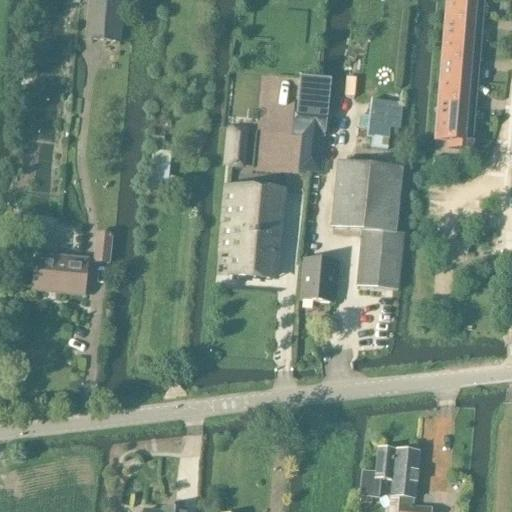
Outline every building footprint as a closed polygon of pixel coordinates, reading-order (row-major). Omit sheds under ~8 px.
[(120,45),(124,0),(88,0),(84,41),(120,45)] [(446,0),(434,142),(448,143),(447,150),(472,152),(484,0),(460,0),(460,1),(446,0)] [(386,151),(388,133),(388,129),(401,131),(403,104),(369,101),(367,116),(359,115),(358,127),(366,128),(365,139),(371,139),(370,149),(386,151)] [(254,104),(252,139),(279,142),(281,106),(254,104)] [(226,128),(222,168),(244,170),(248,130),(226,128)] [(151,152),(148,189),(167,191),(170,154),(162,154),(151,152)] [(396,293),(402,236),(394,235),(400,172),(336,165),(329,229),(361,233),(355,288),(396,293)] [(282,197),(265,196),(225,192),(218,257),(230,259),(228,280),(268,284),(270,262),(275,263),(282,197)] [(108,265),(111,237),(97,235),(94,264),(108,265)] [(467,257),(468,241),(458,240),(457,256),(467,257)] [(35,258),(31,293),(82,298),(86,263),(35,258)] [(300,261),(296,302),(331,305),(335,264),(300,261)] [(359,498),(358,505),(371,506),(371,500),(378,500),(380,481),(382,481),(382,482),(384,482),(392,482),(389,511),(427,511),(413,510),(418,455),(377,451),(375,474),(361,473),(358,498),(359,498)]
